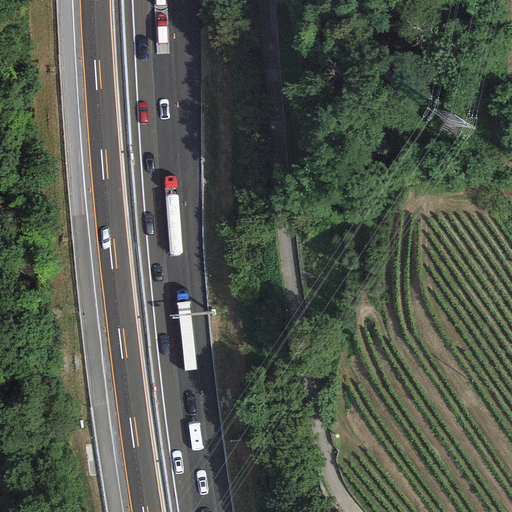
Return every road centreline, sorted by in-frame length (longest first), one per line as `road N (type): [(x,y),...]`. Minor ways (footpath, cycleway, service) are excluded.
road 1 (unclassified): [(352,511),(332,482),(301,354),(267,0)]
road 2 (motorway): [(89,0),(139,511)]
road 3 (motorway): [(200,511),(167,254),(154,68)]
